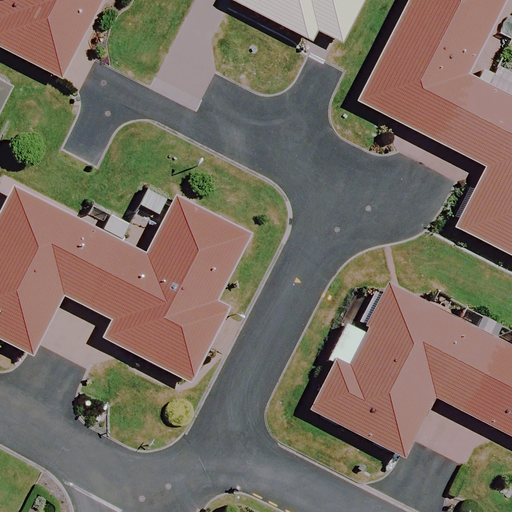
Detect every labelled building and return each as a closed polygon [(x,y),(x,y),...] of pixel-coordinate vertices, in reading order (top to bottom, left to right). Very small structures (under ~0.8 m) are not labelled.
[(0,0),(0,54),(56,83),(98,0),(0,0)] [(359,0),(228,0),(225,5),(307,47),(314,35),(336,46),(359,0)] [(502,0),(409,0),(357,103),(487,169),(455,230),(511,259),(511,103),(462,79),(502,0)] [(207,305),(242,238),(175,204),(145,263),(14,196),(0,224),(0,346),(26,360),(58,297),(113,325),(103,344),(183,385),(220,312),(207,305)] [(511,354),(392,293),(352,371),(337,363),(309,416),(399,462),(430,402),(511,443),(511,354)]
